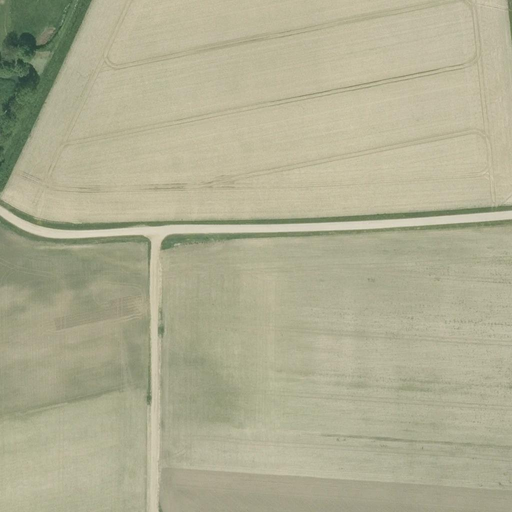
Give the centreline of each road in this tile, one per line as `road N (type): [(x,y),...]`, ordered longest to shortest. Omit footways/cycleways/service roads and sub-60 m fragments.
road 1 (track): [(0,210),(55,233),(511,216)]
road 2 (track): [(155,230),(152,511)]
road 3 (track): [(0,158),(73,0)]
